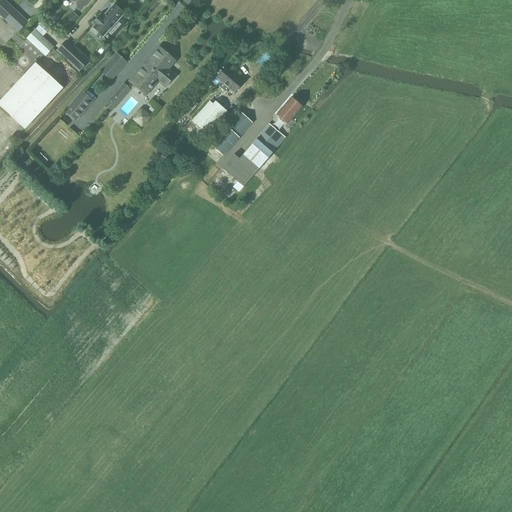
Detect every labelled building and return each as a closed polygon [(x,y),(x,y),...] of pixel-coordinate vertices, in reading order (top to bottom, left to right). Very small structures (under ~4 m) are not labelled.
[(0,15),(18,32),(27,23),(2,0),(1,0),(0,1),(0,15)] [(70,0),(80,9),(88,0),(70,0)] [(100,15),(93,23),(95,25),(94,27),(103,36),(124,13),(114,5),(103,17),(100,15)] [(27,39),(45,56),(53,47),(35,30),(27,39)] [(57,51),(79,71),(88,61),(67,41),(57,51)] [(168,69),(175,61),(159,48),(130,81),(145,95),(158,81),(165,87),(175,76),(168,69)] [(35,63),(23,76),(0,100),(0,105),(25,129),(62,88),(35,63)] [(101,72),(110,80),(114,75),(105,67),(101,72)] [(234,92),(243,82),(226,67),(217,78),(222,82),(219,85),(227,92),(230,89),(234,92)] [(92,101),(81,92),(65,111),(76,120),(92,101)] [(105,106),(111,111),(119,101),(114,97),(105,106)] [(287,123),(302,106),(291,97),(276,114),(287,123)] [(193,100),(183,112),(188,116),(198,105),(193,100)] [(207,133),(226,110),(216,101),(213,104),(209,101),(192,121),(207,133)] [(142,106),(133,118),(143,126),(152,114),(142,106)] [(239,137),(252,122),(240,112),(227,127),(227,126),(211,144),(223,155),(239,137)] [(269,124),(243,154),(259,168),(285,137),(277,131),(269,124)] [(168,139),(173,143),(178,137),(173,134),(168,139)]
